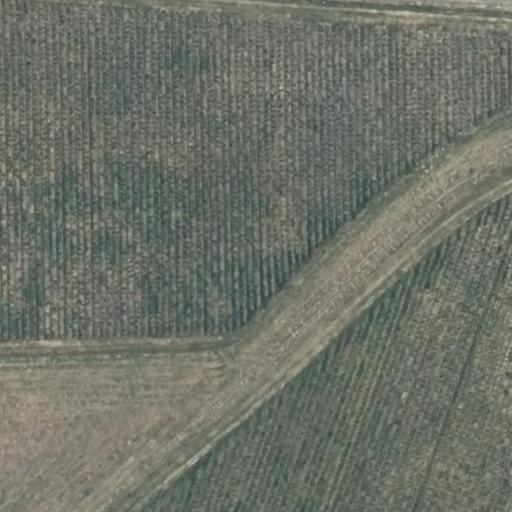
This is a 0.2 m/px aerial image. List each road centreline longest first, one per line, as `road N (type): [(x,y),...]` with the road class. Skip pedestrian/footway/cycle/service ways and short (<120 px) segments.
road 1 (track): [(137,511),(449,224),(511,186)]
road 2 (track): [(0,352),(201,346),(319,304),(365,300)]
